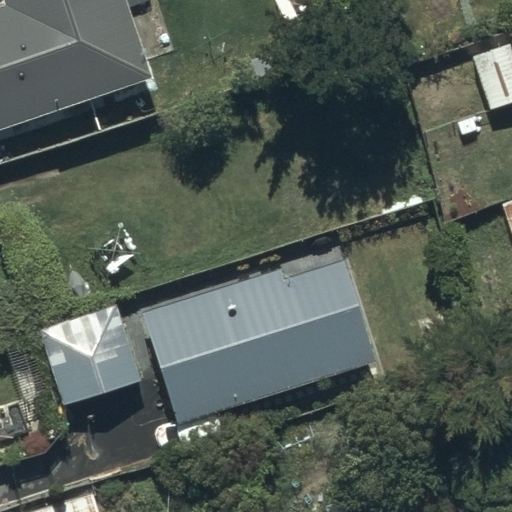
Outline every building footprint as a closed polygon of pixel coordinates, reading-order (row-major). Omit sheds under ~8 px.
[(0,0),(0,126),(142,81),(115,0),(0,0)] [(511,36),(465,53),(485,110),(511,100),(511,36)] [(511,200),(498,205),(511,246),(511,200)] [(340,250),(143,310),(176,419),(373,358),(340,250)] [(139,375),(116,302),(40,325),(63,399),(139,375)] [(99,511),(92,491),(27,511),(99,511)]
